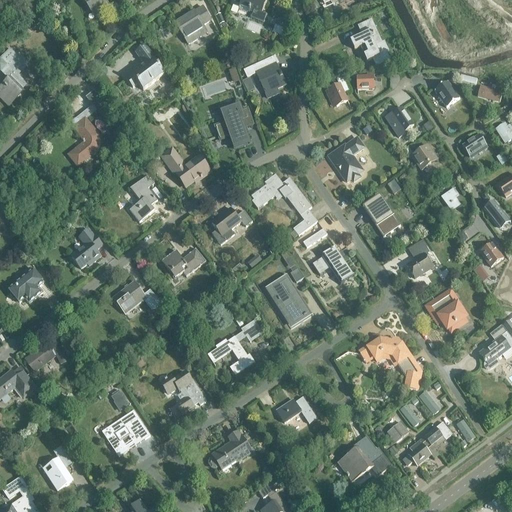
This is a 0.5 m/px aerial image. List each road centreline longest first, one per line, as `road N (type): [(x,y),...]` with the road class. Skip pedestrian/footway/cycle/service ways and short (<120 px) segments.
road 1 (residential): [(393,300),(75,511)]
road 2 (residential): [(0,358),(169,221),(304,142)]
road 3 (residential): [(160,0),(130,19),(0,153)]
road 4 (residential): [(448,144),(408,82),(317,142),(304,142)]
road 5 (residential): [(393,300),(301,159),(304,142)]
road 6 (residential): [(485,439),(393,300)]
road 7 (unknown): [(321,347),(350,415),(338,416),(301,361)]
road 8 (residential): [(304,142),(303,28),(291,0)]
